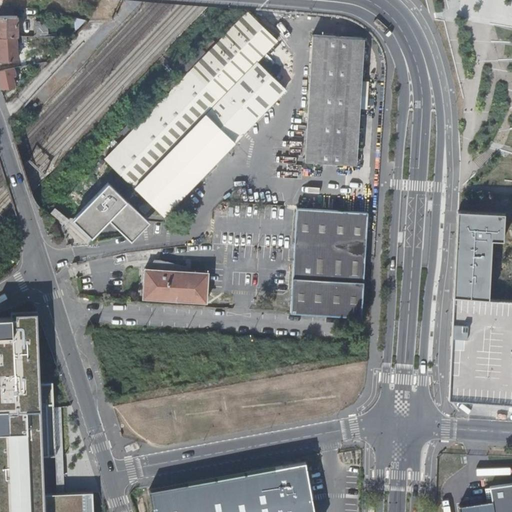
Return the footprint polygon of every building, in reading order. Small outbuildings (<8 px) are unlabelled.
[(105,159),(106,160),(123,175),(164,214),(286,88),(258,62),(260,60),(287,86),(297,77),(275,56),(268,49),(277,40),(248,11),(207,53),(202,48),(181,69),(187,74),(156,106),(151,101),(121,132),(126,137),(105,159)] [(0,36),(16,36),(17,36),(17,16),(0,15),(0,36)] [(44,36),(49,36),(48,20),(34,20),(34,35),(28,35),(28,48),(45,47),(44,36)] [(304,160),(357,163),(364,37),(312,34),(304,160)] [(27,40),(27,36),(17,36),(16,36),(16,37),(0,38),(0,61),(17,60),(16,40),(27,40)] [(284,46),(277,40),(268,49),(275,56),(284,46)] [(14,68),(0,70),(0,77),(2,88),(13,85),(11,76),(15,75),(14,68)] [(111,179),(73,219),(93,238),(111,219),(133,240),(152,220),(129,199),(130,197),(111,179)] [(360,317),(367,211),(297,206),(289,312),(360,317)] [(143,297),(209,302),(211,270),(145,265),(143,297)] [(511,401),(511,298),(458,295),(453,397),(511,401)] [(95,511),(94,494),(65,495),(62,406),(55,407),(54,383),(41,383),(38,315),(16,316),(16,322),(0,322),(0,511),(95,511)] [(156,511),(314,511),(305,462),(152,491),(156,511)] [(511,511),(511,482),(486,486),(487,494),(457,499),(459,511),(511,511)]
